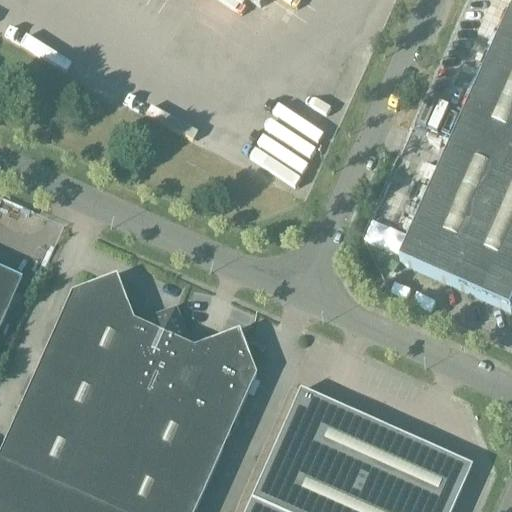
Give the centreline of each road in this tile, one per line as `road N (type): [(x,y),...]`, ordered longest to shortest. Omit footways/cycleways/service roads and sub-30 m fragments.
road 1 (unclassified): [(306,300),(0,163)]
road 2 (unclassified): [(306,300),(436,0)]
road 3 (unknown): [(60,0),(213,56),(270,46),(332,0)]
road 4 (unclassified): [(511,394),(306,300)]
